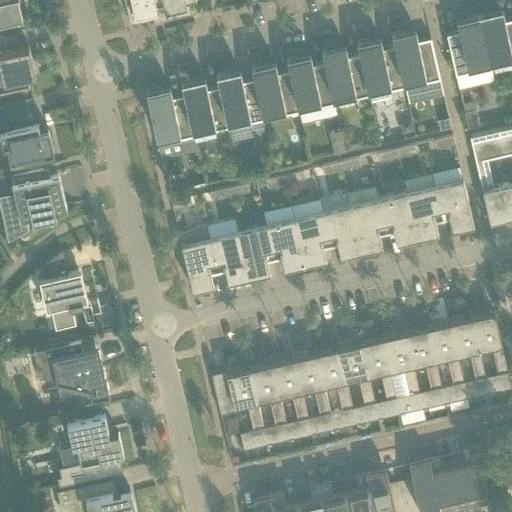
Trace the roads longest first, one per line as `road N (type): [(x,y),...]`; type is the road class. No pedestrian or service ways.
road 1 (unclassified): [(157,326),(511,247)]
road 2 (unclassified): [(100,78),(418,0)]
road 3 (unclassified): [(195,493),(511,419)]
road 4 (residential): [(157,326),(100,78)]
road 5 (residential): [(195,493),(157,326)]
